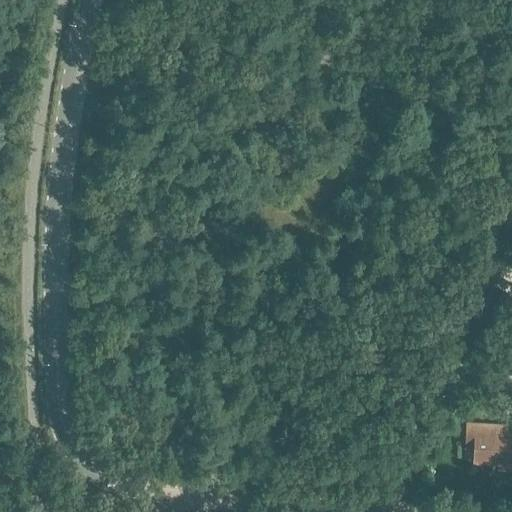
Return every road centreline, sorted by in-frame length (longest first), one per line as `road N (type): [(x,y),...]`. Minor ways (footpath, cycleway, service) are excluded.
road 1 (unclassified): [(386,511),(127,489),(92,474),(65,439),(50,324),(57,177),(88,0)]
road 2 (unclassified): [(386,511),(504,236)]
